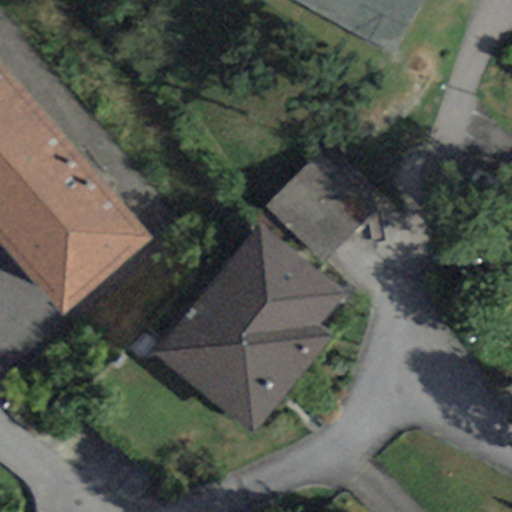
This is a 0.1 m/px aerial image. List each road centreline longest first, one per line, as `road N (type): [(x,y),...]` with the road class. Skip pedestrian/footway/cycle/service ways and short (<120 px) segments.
road 1 (residential): [(384,366),(485,0)]
road 2 (residential): [(214,511),(234,493),(322,453),(349,431),(384,366)]
road 3 (residential): [(384,366),(511,449)]
